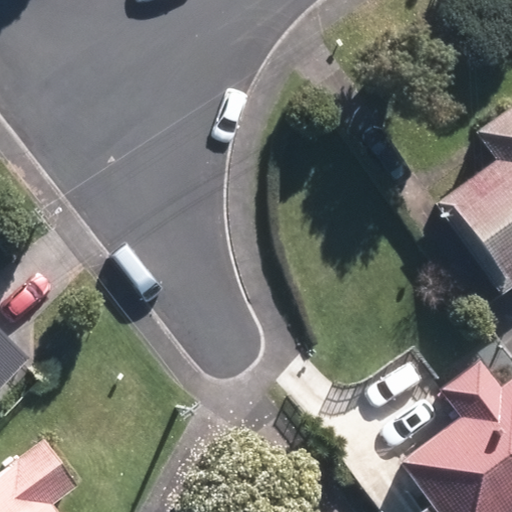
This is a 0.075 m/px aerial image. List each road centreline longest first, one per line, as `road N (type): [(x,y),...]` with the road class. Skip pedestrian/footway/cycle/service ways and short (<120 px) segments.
road 1 (residential): [(68,104),(240,330)]
road 2 (residential): [(230,0),(68,104)]
